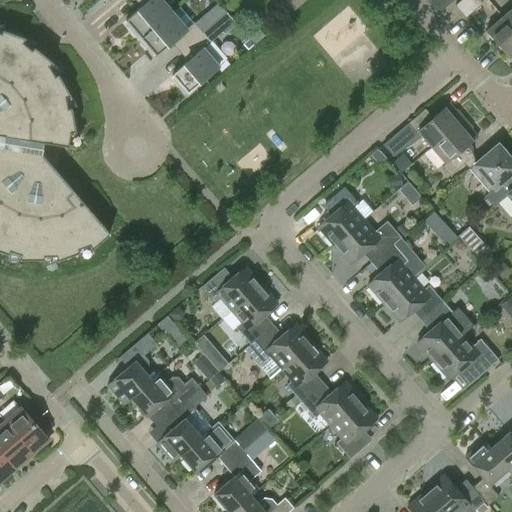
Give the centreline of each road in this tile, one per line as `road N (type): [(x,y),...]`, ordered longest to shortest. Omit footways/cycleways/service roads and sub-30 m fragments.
road 1 (residential): [(441,431),(271,223),(274,209),(455,57)]
road 2 (residential): [(135,150),(127,105),(36,0)]
road 3 (residential): [(178,511),(76,377)]
road 4 (residential): [(82,446),(0,347)]
road 5 (residential): [(441,431),(347,511)]
